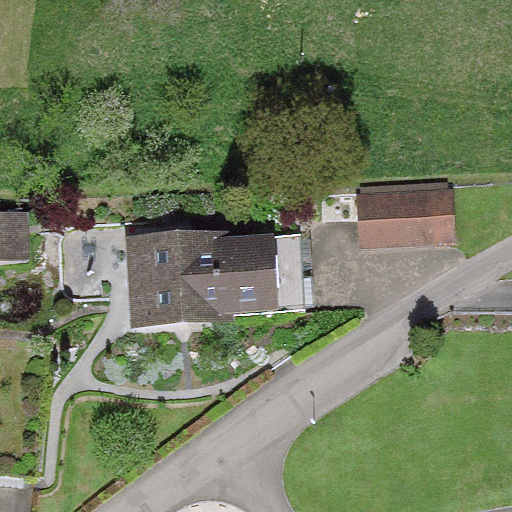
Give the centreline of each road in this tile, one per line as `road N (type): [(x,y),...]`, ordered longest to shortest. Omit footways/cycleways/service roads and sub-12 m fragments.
road 1 (residential): [(228,444),(511,255)]
road 2 (residential): [(129,511),(228,444)]
